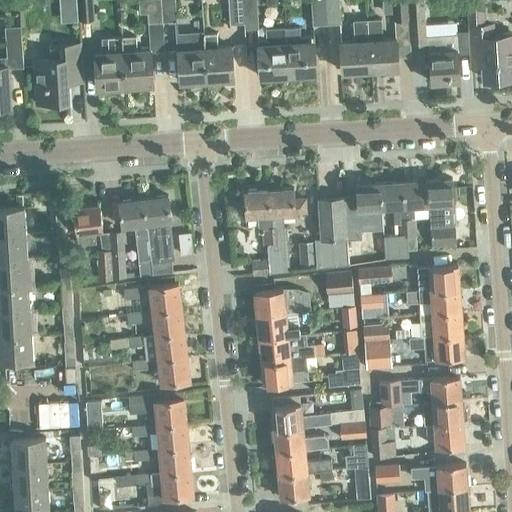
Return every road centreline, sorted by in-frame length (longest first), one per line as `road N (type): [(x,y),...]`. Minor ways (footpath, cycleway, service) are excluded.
road 1 (residential): [(207,141),(239,511)]
road 2 (residential): [(511,408),(487,124)]
road 3 (residential): [(207,141),(487,124)]
road 4 (residential): [(0,153),(207,141)]
